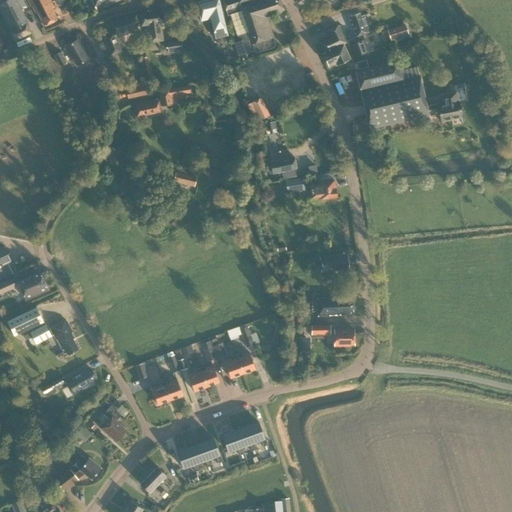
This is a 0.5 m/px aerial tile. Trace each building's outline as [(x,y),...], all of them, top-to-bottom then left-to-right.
[(23,14),(16,0),(6,0),(0,3),(0,11),(10,31),(9,31),(15,41),(31,33),(26,22),(22,15),(23,14)] [(27,0),(32,7),(33,7),(36,13),(37,12),(44,26),(57,19),(52,8),(54,7),(50,0),(27,0)] [(118,0),(92,0),(97,10),(118,0)] [(222,10),(219,0),(206,0),(196,2),(202,21),(210,19),(215,37),(229,32),(222,10)] [(228,15),(230,15),(237,36),(243,34),(249,32),(242,10),(240,11),(235,0),(223,0),(228,15)] [(235,0),(240,11),(242,10),(249,32),(243,34),(245,40),(242,41),(246,54),(247,54),(255,51),(256,52),(273,46),(276,43),(271,28),(267,16),(272,14),(272,15),(284,11),(279,0),(235,0)] [(163,40),(161,24),(163,24),(161,11),(140,14),(142,25),(145,25),(148,42),(163,40)] [(351,19),(349,20),(354,37),(357,36),(359,41),(351,44),(355,55),(356,56),(369,52),(362,34),(369,32),(364,15),(361,16),(359,13),(350,16),(351,19)] [(114,33),(104,37),(112,55),(119,51),(114,38),(140,30),(136,15),(109,23),(114,33)] [(405,24),(393,28),(397,39),(409,35),(405,24)] [(347,43),(339,25),(328,30),(331,37),(319,43),(324,53),(323,53),(329,66),(335,63),(336,65),(350,59),(344,44),(347,43)] [(88,59),(77,39),(64,47),(72,60),(72,59),(76,66),(88,59)] [(166,42),(168,54),(183,51),(181,39),(166,42)] [(242,39),(234,42),(238,57),(247,54),(246,54),(242,41),(242,39)] [(60,66),(66,63),(61,52),(54,55),(60,66)] [(366,60),(357,62),(358,69),(368,67),(366,60)] [(400,70),(398,61),(355,71),(369,129),(429,115),(428,110),(438,108),(441,121),(462,117),(459,101),(457,91),(441,94),(443,102),(437,103),(437,104),(427,105),(417,66),(400,70)] [(128,97),(146,93),(144,83),(133,85),(134,90),(127,91),(128,97)] [(171,100),(170,96),(185,94),(191,93),(190,86),(169,89),(158,92),(160,98),(134,103),(137,117),(160,112),(159,106),(172,104),(171,100)] [(247,104),(256,121),(269,114),(261,97),(247,104)] [(277,128),(276,121),(263,123),(265,131),(277,128)] [(271,160),(273,173),(282,171),(294,168),(298,167),(295,155),(271,160)] [(316,165),(308,166),(309,175),(317,173),(316,165)] [(294,168),(282,171),(283,178),(296,175),(294,168)] [(197,176),(176,171),(173,181),(194,186),(197,176)] [(303,177),(285,180),(286,186),(304,184),(303,177)] [(335,188),(334,180),(318,182),(318,183),(309,184),(311,198),(320,197),(321,199),(337,197),(336,188),(335,188)] [(0,277),(12,272),(8,264),(11,262),(3,246),(0,247),(0,277)] [(347,254),(319,256),(321,272),(349,269),(347,254)] [(48,289),(42,276),(39,271),(18,281),(26,299),(48,289)] [(12,278),(3,282),(6,289),(15,286),(12,278)] [(335,299),(335,298),(317,298),(318,316),(350,314),(350,311),(353,311),(353,300),(341,300),(341,298),(335,299)] [(43,321),(36,307),(7,321),(14,335),(43,321)] [(73,332),(66,320),(50,329),(64,354),(67,352),(68,355),(78,349),(73,339),(74,338),(71,333),(73,332)] [(32,337),(36,344),(51,336),(45,324),(30,332),(32,337)] [(311,333),(311,335),(330,334),(330,325),(303,325),(303,333),(311,333)] [(239,326),(227,330),(230,338),(238,335),(241,334),(240,329),(239,326)] [(251,335),(248,326),(240,329),(241,334),(246,347),(259,342),(255,333),(251,335)] [(354,346),(354,329),(334,329),(334,346),(354,346)] [(217,358),(210,340),(201,343),(208,361),(217,358)] [(226,354),(222,343),(213,346),(217,357),(226,354)] [(184,356),(193,353),(190,346),(182,348),(184,356)] [(237,358),(243,373),(255,368),(249,352),(242,355),(243,356),(237,358)] [(180,370),(174,354),(167,356),(173,372),(180,370)] [(183,358),(178,360),(177,360),(181,370),(187,367),(183,358)] [(243,373),(237,358),(233,360),(232,358),(224,361),(230,378),(243,373)] [(135,365),(139,378),(148,375),(143,362),(135,365)] [(201,372),(206,386),(219,382),(213,365),(206,368),(206,370),(201,372)] [(90,371),(88,368),(65,382),(73,395),(95,382),(93,380),(97,378),(92,370),(90,371)] [(194,391),(206,386),(201,372),(196,374),(195,372),(188,374),(194,391)] [(41,388),(46,397),(55,392),(53,389),(64,382),(61,377),(41,388)] [(165,385),(170,400),(183,395),(177,378),(170,381),(171,383),(165,385)] [(158,404),(170,400),(165,385),(159,387),(158,385),(152,388),(158,404)] [(101,428),(116,442),(127,430),(116,420),(122,414),(112,405),(104,414),(110,419),(101,428)] [(87,424),(94,431),(97,427),(90,421),(87,424)] [(258,422),(246,426),(252,442),(254,442),(261,439),(264,446),(268,445),(265,437),(264,437),(258,422)] [(252,442),(246,426),(234,431),(240,447),(242,446),(249,444),(252,451),(256,449),(254,442),(252,442)] [(240,447),(234,431),(222,435),(228,451),(237,448),(240,455),(244,453),(242,446),(240,447)] [(214,438),(201,443),(207,459),(209,458),(216,456),(218,463),(223,461),(220,453),(219,453),(214,438)] [(207,459),(201,443),(189,447),(195,463),(197,463),(204,460),(207,467),(211,465),(209,458),(207,459)] [(59,453),(64,456),(71,448),(66,444),(59,453)] [(195,463),(189,447),(177,452),(183,468),(193,464),(195,471),(199,470),(197,463),(195,463)] [(42,450),(31,458),(40,471),(51,463),(42,450)] [(87,460),(82,455),(74,465),(80,470),(74,474),(71,469),(56,480),(63,490),(78,479),(78,478),(85,474),(91,479),(101,468),(89,458),(87,460)] [(158,484),(158,483),(162,479),(170,486),(173,483),(171,479),(166,474),(166,475),(157,466),(149,475),(158,484)] [(34,489),(42,484),(34,473),(27,478),(34,489)] [(196,474),(188,477),(190,483),(198,480),(196,474)] [(158,484),(149,475),(140,484),(149,492),(154,487),(160,494),(164,489),(158,483),(158,484)] [(11,504),(13,511),(26,511),(21,499),(11,504)] [(58,509),(50,500),(45,504),(43,502),(39,501),(34,506),(39,511),(38,511),(61,511),(59,509),(58,509)] [(125,511),(149,511),(142,508),(132,502),(125,511)]
